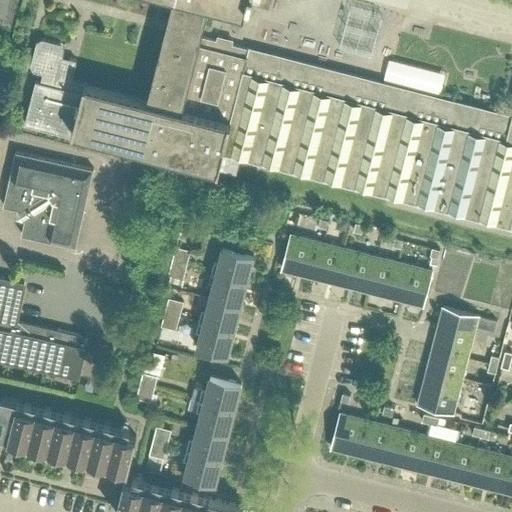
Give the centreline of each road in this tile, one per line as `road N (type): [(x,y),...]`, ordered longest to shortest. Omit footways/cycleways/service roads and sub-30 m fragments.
road 1 (residential): [(292,473),(335,307)]
road 2 (residential): [(292,473),(444,511)]
